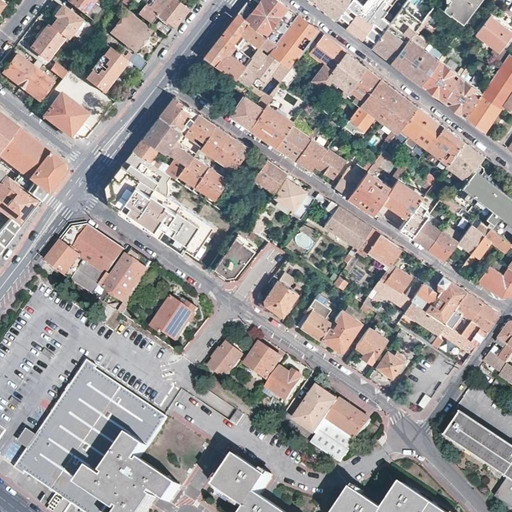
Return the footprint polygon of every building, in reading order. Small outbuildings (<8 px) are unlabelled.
[(67,0),(92,19),(99,9),(91,2),(92,0),(67,0)] [(177,0),(147,0),(138,13),(155,26),(160,19),(172,28),(178,20),(188,8),(177,0)] [(248,0),(239,12),(277,42),(298,14),(280,0),(248,0)] [(328,11),(337,18),(345,9),(351,0),(319,0),(317,3),(328,11)] [(351,0),(345,9),(357,18),(371,0),(351,0)] [(388,0),(368,27),(380,36),(407,0),(388,0)] [(407,0),(380,36),(373,45),(384,54),(392,61),(420,25),(432,9),(438,0),(407,0)] [(448,0),(450,2),(446,7),(464,22),(477,4),(475,3),(477,0),(448,0)] [(51,26),(67,38),(81,20),(59,3),(52,11),(52,16),(56,19),(51,26)] [(135,49),(151,30),(127,12),(111,31),(135,49)] [(289,70),(268,54),(262,63),(251,56),(243,67),(224,53),(238,32),(268,54),(277,42),(239,12),(221,36),(205,57),(219,66),(250,86),(249,87),(262,96),(267,99),(273,91),(283,79),(289,70)] [(292,66),(320,30),(311,23),(298,14),(277,42),(268,54),(289,70),(292,66)] [(498,49),(493,55),(502,63),(510,52),(503,47),(511,35),(511,30),(491,15),(477,32),(498,49)] [(51,26),(48,24),(45,28),(42,26),(35,36),(37,38),(31,46),(47,58),(63,39),(67,41),(68,39),(67,38),(51,26)] [(422,83),(440,57),(430,49),(433,45),(426,39),(422,44),(414,38),(422,27),(420,25),(392,61),(407,71),(422,83)] [(334,41),(324,33),(309,51),(326,64),(314,79),(321,85),(323,82),(347,51),(334,41)] [(86,47),(75,39),(72,42),(83,50),(86,47)] [(83,50),(72,42),(69,47),(79,55),(83,50)] [(128,60),(126,60),(109,46),(85,77),(103,91),(128,60)] [(357,58),(347,51),(323,82),(329,86),(330,83),(342,92),(348,86),(351,88),(368,66),(357,58)] [(502,63),(484,90),(467,117),(477,124),(486,131),(505,103),(505,104),(511,94),(511,53),(510,52),(502,63)] [(40,61),(38,59),(32,66),(16,54),(3,71),(19,83),(24,77),(27,78),(40,61)] [(140,70),(146,62),(136,54),(131,54),(126,60),(128,60),(140,70)] [(205,57),(200,64),(214,73),(219,66),(205,57)] [(444,100),(462,73),(440,57),(422,83),(433,91),(444,100)] [(40,61),(27,78),(29,80),(24,87),(39,99),(53,81),(38,69),(42,63),(40,61)] [(68,70),(56,61),(50,69),(62,78),(68,70)] [(81,75),(70,66),(68,70),(78,78),(81,75)] [(298,71),(292,66),(289,70),(283,79),(289,84),(298,71)] [(376,72),(368,66),(351,88),(365,98),(382,77),(376,72)] [(484,90),(462,73),(444,100),(455,108),(467,117),(484,90)] [(345,124),(354,131),(358,125),(365,130),(377,114),(384,119),(382,122),(385,124),(387,121),(398,130),(401,126),(419,104),(400,90),(382,77),(365,98),(345,124)] [(267,99),(262,96),(257,103),(244,95),(230,115),(244,124),(251,129),(270,102),(271,103),(277,94),(273,91),(267,99)] [(60,92),(43,115),(51,121),(66,133),(69,135),(87,112),(60,92)] [(270,102),(251,129),(266,139),(277,146),(292,123),(301,111),(297,108),(291,116),(275,105),(281,97),(277,94),(271,103),(270,102)] [(167,106),(159,116),(183,132),(185,133),(199,112),(175,95),(167,106)] [(310,99),(331,114),(334,111),(313,95),(310,99)] [(433,116),(419,104),(401,126),(428,146),(445,124),(433,116)] [(191,136),(203,145),(217,123),(206,116),(199,112),(185,133),(191,136)] [(0,153),(33,180),(26,190),(39,200),(50,186),(60,173),(59,159),(50,152),(0,113),(0,153)] [(150,128),(143,137),(160,148),(168,154),(175,143),(183,132),(159,116),(150,128)] [(215,156),(231,133),(230,132),(223,128),(219,124),(217,123),(203,145),(202,147),(215,156)] [(292,123),(277,146),(289,154),(297,160),(314,137),(292,123)] [(456,133),(445,124),(428,146),(434,150),(428,158),(443,169),(447,164),(448,161),(465,140),(456,133)] [(400,134),(397,132),(389,141),(384,149),(387,151),(400,134)] [(236,170),(251,146),(243,141),(231,133),(215,156),(216,156),(230,166),(236,170)] [(203,145),(191,136),(188,140),(201,148),(202,147),(203,145)] [(138,144),(133,150),(153,163),(154,162),(152,160),(160,148),(143,137),(138,144)] [(314,137),(297,160),(307,166),(312,169),(316,164),(328,146),(314,137)] [(380,146),(384,149),(389,141),(386,139),(380,146)] [(466,179),(476,167),(485,155),(475,147),(465,140),(448,161),(447,164),(466,179)] [(183,148),(175,143),(168,154),(175,158),(188,167),(181,177),(196,187),(210,166),(195,156),(183,148)] [(347,159),(328,146),(316,164),(335,177),(347,159)] [(384,149),(374,162),(367,172),(363,177),(350,194),(366,205),(376,212),(384,199),(394,185),(374,172),(384,156),(399,167),(392,177),(397,181),(398,178),(407,165),(387,151),(384,149)] [(200,257),(219,228),(172,197),(172,194),(171,192),(171,189),(170,187),(169,185),(167,182),(171,176),(133,150),(106,186),(108,202),(183,252),(186,248),(200,257)] [(171,176),(179,181),(181,177),(188,167),(175,158),(166,172),(171,176)] [(286,176),(289,171),(279,165),(268,158),(256,176),(276,189),(286,176)] [(363,177),(367,172),(374,162),(369,159),(362,168),(357,165),(353,171),(349,168),(336,186),(344,190),(350,194),(363,177)] [(216,200),(236,170),(230,166),(224,176),(210,166),(196,187),(216,200)] [(492,225),(511,239),(511,193),(476,167),(466,179),(462,184),(493,207),(486,215),(490,217),(487,221),(492,225)] [(26,190),(0,169),(0,212),(8,219),(19,226),(29,213),(39,200),(26,190)] [(437,177),(429,171),(424,177),(432,183),(437,177)] [(416,179),(429,188),(432,183),(420,174),(416,179)] [(307,190),(286,176),(276,189),(273,194),(279,199),(292,207),(294,208),(291,212),(301,218),(316,197),(306,191),(307,190)] [(420,200),(422,197),(424,195),(398,178),(397,181),(394,185),(384,199),(408,215),(418,199),(420,200)] [(413,236),(427,217),(434,206),(422,197),(420,200),(418,199),(408,215),(399,227),(407,232),(413,236)] [(292,207),(279,199),(276,204),(288,212),(292,207)] [(360,247),(373,227),(354,214),(333,200),(327,208),(335,213),(327,224),(355,243),(359,246),(360,247)] [(430,247),(443,227),(427,217),(413,236),(422,242),(430,247)] [(250,227),(258,233),(259,233),(265,224),(256,218),(250,227)] [(11,236),(19,226),(8,219),(0,229),(0,243),(3,246),(11,236)] [(475,248),(492,225),(487,221),(484,219),(481,225),(474,220),(463,235),(460,239),(475,248)] [(463,235),(445,223),(443,227),(460,239),(463,235)] [(68,232),(61,242),(81,255),(108,273),(125,249),(103,234),(90,225),(72,226),(68,232)] [(511,243),(511,241),(511,239),(492,225),(475,248),(461,267),(468,272),(478,261),(480,256),(492,240),(506,250),(511,243)] [(255,237),(258,233),(250,227),(247,232),(255,237)] [(397,257),(403,247),(389,238),(373,227),(360,247),(358,249),(367,255),(370,250),(388,262),(385,266),(389,269),(397,257)] [(442,255),(446,258),(460,239),(443,227),(430,247),(442,255)] [(235,238),(216,267),(228,275),(236,274),(254,250),(235,238)] [(505,251),(500,258),(511,266),(511,241),(511,243),(511,260),(508,257),(510,255),(505,251)] [(52,253),(46,261),(65,275),(81,255),(61,242),(52,253)] [(359,246),(355,243),(344,259),(348,262),(359,246)] [(101,284),(108,273),(81,255),(65,275),(94,294),(101,284)] [(113,275),(108,273),(101,284),(125,301),(142,276),(147,280),(154,269),(149,265),(147,268),(128,255),(113,275)] [(511,266),(500,258),(496,255),(478,279),(492,288),(502,295),(511,293),(511,266)] [(389,269),(382,279),(403,292),(413,276),(397,266),(395,265),(399,258),(397,257),(389,269)] [(295,278),(285,271),(271,291),(270,290),(270,292),(270,293),(266,297),(267,303),(286,316),(294,305),(292,303),(300,291),(299,291),(302,287),(297,284),(295,287),(291,284),(295,278)] [(447,322),(468,290),(456,282),(444,274),(440,280),(440,288),(442,289),(440,292),(433,302),(428,309),(447,322)] [(341,275),(335,283),(345,290),(350,282),(341,275)] [(366,303),(370,306),(381,314),(384,309),(372,301),(379,290),(407,309),(413,299),(406,294),(403,292),(382,279),(366,303)] [(413,299),(425,307),(430,300),(433,302),(440,292),(424,282),(420,289),(413,299)] [(406,294),(413,299),(420,289),(412,285),(406,294)] [(178,288),(153,326),(162,332),(164,330),(177,340),(197,312),(197,311),(199,308),(180,295),(183,291),(178,288)] [(477,296),(468,290),(447,322),(454,327),(464,312),(473,317),(484,301),(477,296)] [(332,308),(325,303),(329,298),(319,292),(311,304),(315,307),(311,312),(302,326),(321,340),(323,337),(330,327),(332,324),(324,319),(332,308)] [(425,307),(413,299),(407,309),(440,331),(447,322),(428,309),(425,307)] [(491,305),(484,301),(473,317),(489,328),(498,314),(497,309),(491,305)] [(370,306),(366,303),(364,302),(361,307),(366,311),(370,306)] [(330,327),(323,337),(339,348),(337,350),(341,353),(345,352),(349,347),(347,346),(363,322),(343,308),(336,319),(340,321),(334,330),(330,327)] [(463,332),(478,343),(483,336),(489,328),(473,317),(463,332)] [(388,331),(373,321),(370,326),(357,345),(367,351),(364,355),(373,361),(388,339),(392,334),(388,331)] [(454,327),(447,322),(440,331),(472,352),(473,350),(478,343),(463,332),(454,327)] [(495,344),(491,350),(510,362),(511,360),(511,359),(511,323),(510,324),(500,338),(509,344),(506,348),(504,351),(495,344)] [(407,331),(401,327),(398,332),(400,334),(404,336),(407,331)] [(438,347),(443,339),(437,336),(432,343),(438,347)] [(509,344),(500,338),(498,340),(497,342),(506,348),(509,344)] [(243,353),(233,346),(228,342),(210,366),(226,378),(245,355),(243,353)] [(236,342),(233,346),(243,353),(246,349),(236,342)] [(247,354),(243,360),(247,363),(247,364),(268,378),(283,357),(261,342),(251,357),(247,354)] [(389,350),(379,365),(393,376),(395,374),(397,375),(406,363),(403,361),(407,356),(399,350),(395,355),(389,350)] [(491,350),(484,359),(511,377),(511,363),(510,362),(491,350)] [(87,362),(37,436),(41,439),(91,365),(87,362)] [(149,444),(169,416),(165,413),(91,365),(41,439),(37,436),(31,432),(25,441),(31,445),(35,448),(22,468),(58,492),(72,502),(87,511),(103,511),(110,503),(112,500),(124,509),(122,511),(142,511),(156,492),(166,478),(139,460),(149,444)] [(281,365),(266,387),(267,388),(284,400),(285,400),(303,375),(294,368),(291,372),(281,365)] [(296,418),(316,433),(339,400),(328,392),(319,386),(296,418)] [(284,400),(267,388),(264,392),(282,403),(284,400)] [(316,433),(310,441),(340,461),(372,419),(357,409),(341,398),(339,400),(316,433)] [(511,443),(464,412),(448,437),(509,477),(496,496),(511,506),(511,443)] [(35,448),(31,445),(18,465),(22,468),(35,448)] [(221,484),(219,487),(250,508),(247,511),(242,511),(239,510),(237,511),(286,511),(260,494),(271,478),(240,456),(225,478),(222,476),(219,482),(221,484)] [(166,478),(156,492),(160,494),(170,502),(180,488),(166,478)] [(355,489),(339,511),(448,511),(406,484),(387,510),(355,489)] [(58,492),(47,507),(54,511),(64,511),(72,502),(58,492)]
